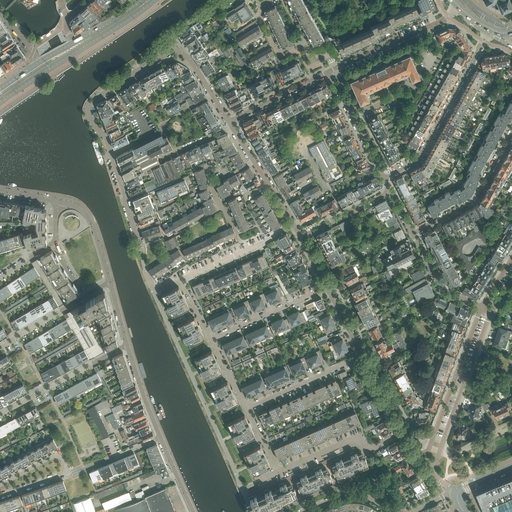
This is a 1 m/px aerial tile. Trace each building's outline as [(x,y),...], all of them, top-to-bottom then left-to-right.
[(105,11),(104,11),(107,14),(109,13),(107,10),(97,0),(93,0),(92,2),(100,10),(102,8),(105,11)] [(106,2),(104,0),(97,0),(107,10),(110,7),(108,5),(107,3),(106,2)] [(299,17),(301,22),(298,24),(300,27),(303,26),(306,31),(303,32),(305,36),(308,34),(310,39),(307,41),(309,44),(312,43),(314,45),(318,43),(320,43),(319,42),(323,40),(301,0),(285,0),(286,2),(290,0),(292,5),(289,7),(291,11),(294,9),(297,14),(293,15),(295,19),(299,17)] [(427,11),(431,9),(430,8),(435,6),(432,0),(417,0),(416,1),(418,4),(419,7),(420,9),(419,10),(422,18),(428,15),(428,14),(427,11)] [(511,0),(483,0),(487,5),(489,3),(490,5),(494,6),(497,7),(498,6),(500,11),(511,6),(511,0)] [(225,17),(224,18),(225,20),(227,19),(227,20),(229,18),(231,22),(234,21),(237,26),(254,15),(245,1),(224,15),(225,17)] [(88,5),(87,5),(88,6),(100,20),(102,22),(104,21),(97,13),(100,10),(92,2),(91,2),(88,5)] [(337,45),(339,49),(338,49),(339,51),(340,50),(343,58),(350,55),(348,52),(353,50),(355,53),(358,52),(357,48),(362,46),(364,49),(367,48),(366,44),(371,42),(372,45),(376,44),(374,40),(377,39),(376,37),(379,36),(380,39),(384,38),(382,34),(387,32),(389,35),(392,34),(391,30),(394,29),(393,27),(395,26),(397,29),(400,27),(399,24),(404,22),(405,25),(409,24),(408,20),(413,18),(414,21),(421,18),(416,8),(419,7),(418,4),(388,17),(389,20),(371,27),(373,30),(337,45)] [(278,40),(275,42),(277,45),(280,44),(281,46),(286,44),(286,45),(287,45),(287,44),(288,43),(289,46),(293,44),(276,6),(276,5),(274,6),(275,7),(265,11),(266,14),(263,15),(265,19),(268,17),(270,23),(267,24),(269,28),(272,26),(274,31),(271,33),(273,36),(276,35),(278,40)] [(88,21),(88,22),(91,26),(100,20),(88,6),(80,13),(88,21)] [(77,15),(77,16),(82,21),(81,22),(86,28),(86,29),(91,26),(88,22),(88,21),(80,13),(78,15),(77,15)] [(74,19),(73,19),(72,20),(70,22),(72,29),(73,29),(81,22),(82,21),(77,16),(74,19)] [(81,22),(73,29),(75,35),(83,30),(86,28),(81,22)] [(179,35),(183,41),(182,41),(183,41),(197,31),(203,27),(199,22),(198,23),(197,23),(195,24),(195,25),(194,25),(193,25),(193,26),(191,27),(190,27),(179,35)] [(258,26),(253,28),(259,38),(264,36),(258,26)] [(253,28),(249,31),(255,41),(259,38),(253,28)] [(446,39),(450,36),(457,31),(455,29),(454,29),(448,28),(442,31),(446,39)] [(7,29),(0,33),(0,46),(12,38),(7,29)] [(459,30),(457,31),(450,36),(453,41),(463,35),(461,33),(461,32),(460,31),(459,30)] [(185,45),(187,47),(189,51),(203,42),(207,39),(204,35),(202,36),(200,34),(199,34),(197,31),(183,41),(185,45)] [(249,31),(245,33),(251,43),(255,41),(249,31)] [(442,31),(436,34),(441,43),(443,42),(442,41),(446,39),(442,31)] [(245,33),(241,36),(247,46),(251,43),(245,33)] [(463,35),(453,41),(457,46),(466,40),(465,38),(465,37),(464,36),(463,35)] [(241,36),(237,39),(243,48),(247,46),(241,36)] [(0,48),(1,50),(0,51),(0,56),(17,45),(14,41),(12,38),(0,46),(0,48)] [(468,43),(468,42),(467,41),(466,40),(457,46),(460,51),(461,51),(468,46),(469,45),(470,45),(468,43)] [(204,47),(206,45),(203,42),(189,51),(190,51),(194,56),(204,47)] [(197,61),(199,64),(209,57),(220,48),(216,42),(214,44),(217,49),(212,52),(209,54),(208,54),(204,47),(194,56),(197,61)] [(11,57),(10,59),(14,65),(25,57),(17,45),(0,56),(2,60),(10,55),(11,57)] [(463,57),(467,60),(469,55),(468,54),(471,50),(470,49),(468,46),(461,51),(464,55),(463,57)] [(240,47),(234,50),(236,54),(235,55),(237,59),(241,65),(244,63),(245,64),(249,62),(248,61),(240,47)] [(266,50),(272,60),(277,57),(276,56),(271,47),(266,50)] [(266,50),(262,52),(268,62),(272,60),(266,50)] [(262,52),(258,54),(264,64),(268,62),(262,52)] [(500,54),(502,67),(502,68),(507,67),(506,65),(509,65),(509,63),(509,61),(509,60),(509,58),(508,57),(507,57),(507,55),(505,55),(505,54),(504,54),(503,53),(501,54),(500,54)] [(258,54),(254,56),(259,67),(264,64),(258,54)] [(386,66),(350,82),(360,105),(363,104),(363,105),(367,103),(366,102),(369,101),(366,93),(406,75),(407,77),(409,76),(412,82),(420,78),(410,55),(386,66)] [(451,55),(450,58),(463,65),(464,65),(467,60),(463,57),(458,55),(456,59),(456,58),(455,57),(451,55)] [(254,56),(249,59),(255,69),(259,67),(254,56)] [(484,57),(484,58),(482,59),(482,61),(481,61),(481,62),(481,64),(482,65),(483,69),(482,69),(481,71),(483,72),(485,70),(490,69),(488,56),(487,56),(485,56),(484,57)] [(209,57),(199,64),(202,69),(213,62),(209,57)] [(10,58),(5,62),(10,69),(14,65),(10,59),(10,58)] [(448,60),(453,63),(452,66),(460,70),(461,70),(462,68),(462,67),(463,65),(450,58),(448,60)] [(5,62),(1,65),(5,72),(10,69),(5,62)] [(173,64),(171,65),(177,75),(179,74),(180,76),(190,70),(186,67),(184,66),(178,63),(176,62),(173,64)] [(213,62),(202,69),(206,75),(211,71),(217,68),(213,62)] [(292,65),(297,75),(299,74),(300,74),(301,73),(302,72),(299,66),(301,65),(299,62),(298,63),(297,62),(292,65)] [(445,65),(450,68),(449,71),(457,75),(458,75),(459,73),(459,72),(460,70),(452,66),(447,63),(445,65)] [(167,67),(165,68),(171,78),(177,75),(171,65),(171,64),(170,64),(167,65),(167,67)] [(292,65),(286,67),(291,77),(294,76),(295,77),(296,76),(297,75),(296,75),(297,75),(292,65)] [(286,66),(284,67),(284,68),(281,70),(286,80),(287,80),(288,80),(289,80),(289,79),(289,78),(291,77),(286,67),(286,66)] [(165,83),(164,82),(170,79),(163,67),(157,71),(164,83),(166,87),(167,86),(165,83)] [(447,73),(446,76),(455,81),(455,80),(456,78),(456,77),(457,75),(449,71),(444,68),(443,71),(447,73)] [(474,71),(475,72),(473,74),(489,82),(490,80),(484,77),(486,74),(483,72),(481,71),(477,69),(476,68),(476,69),(475,69),(474,71)] [(275,69),(271,70),(277,83),(280,82),(281,83),(282,83),(284,82),(284,81),(286,80),(281,70),(277,72),(275,69)] [(190,70),(180,76),(182,81),(181,82),(183,85),(185,85),(195,79),(194,79),(190,71),(190,70)] [(269,72),(271,75),(265,78),(270,88),(272,87),(273,87),(275,87),(275,86),(276,85),(275,84),(277,83),(271,70),(269,72)] [(159,87),(158,86),(164,83),(157,71),(151,74),(158,86),(160,90),(161,90),(159,87)] [(453,83),(455,81),(446,76),(441,73),(440,76),(445,79),(443,81),(452,86),(453,85),(453,84),(453,83)] [(151,74),(145,77),(152,90),(152,89),(153,91),(154,93),(155,93),(153,90),(152,89),(158,86),(151,74)] [(471,79),(480,84),(482,82),(488,85),(489,82),(473,74),(472,76),(471,76),(470,78),(471,79)] [(221,86),(220,88),(221,90),(223,90),(224,91),(232,86),(234,90),(236,89),(230,79),(228,80),(226,76),(218,80),(220,85),(221,86)] [(147,94),(153,91),(152,89),(152,90),(145,77),(140,80),(141,82),(139,83),(144,91),(149,98),(150,98),(148,95),(147,94)] [(265,78),(260,81),(265,91),(267,90),(268,90),(269,89),(270,89),(270,88),(265,78)] [(442,84),(440,86),(449,91),(450,91),(451,89),(451,88),(452,86),(443,81),(438,78),(437,81),(442,84)] [(195,80),(195,79),(185,85),(183,85),(185,89),(187,89),(188,90),(198,85),(198,84),(197,83),(196,82),(195,80)] [(468,81),(469,82),(468,84),(483,93),(485,91),(478,87),(480,84),(471,79),(469,79),(468,81)] [(260,81),(254,84),(259,94),(260,93),(260,94),(261,94),(262,93),(263,92),(262,92),(265,91),(260,81)] [(136,83),(133,84),(134,86),(135,86),(140,93),(144,91),(139,83),(139,82),(136,83)] [(323,85),(320,86),(327,98),(333,95),(326,83),(326,84),(325,83),(323,84),(323,85)] [(129,86),(128,89),(130,94),(134,97),(140,93),(135,86),(134,86),(133,84),(129,86)] [(249,87),(248,88),(249,91),(251,90),(254,96),(255,96),(257,96),(257,95),(259,94),(254,84),(249,86),(249,87)] [(439,89),(437,92),(446,96),(447,96),(448,94),(448,93),(449,91),(440,86),(435,84),(434,86),(439,89)] [(465,89),(474,95),(476,92),(482,96),(483,93),(468,84),(466,86),(465,87),(464,88),(465,88),(465,89)] [(201,90),(198,85),(199,85),(198,85),(188,90),(186,91),(188,95),(190,94),(191,96),(202,90),(201,90)] [(320,86),(315,89),(321,101),(327,98),(320,86)] [(134,97),(130,94),(128,89),(127,88),(122,90),(131,102),(133,104),(135,102),(134,101),(133,101),(132,99),(134,97)] [(225,95),(224,96),(225,97),(226,97),(227,97),(228,100),(238,94),(239,94),(244,92),(242,90),(241,90),(237,91),(236,89),(234,90),(225,94),(225,95)] [(315,89),(310,92),(316,104),(321,101),(315,89)] [(445,98),(446,96),(437,92),(432,89),(431,91),(436,94),(434,97),(443,102),(444,101),(445,99),(445,98)] [(463,92),(463,93),(462,95),(477,103),(479,101),(473,98),(474,95),(465,89),(465,90),(464,90),(463,92)] [(122,90),(118,93),(127,105),(129,104),(131,106),(133,109),(135,107),(133,104),(131,102),(122,90)] [(191,96),(185,99),(189,106),(205,96),(202,90),(191,96)] [(305,93),(304,94),(304,95),(310,107),(316,104),(310,92),(307,93),(306,93),(305,93)] [(228,100),(227,100),(227,101),(228,103),(229,103),(231,105),(241,100),(246,97),(245,95),(244,96),(243,95),(240,97),(239,94),(238,94),(228,100)] [(428,97),(433,99),(431,102),(440,107),(441,106),(442,105),(442,104),(443,102),(434,97),(430,94),(428,97)] [(117,95),(109,100),(113,105),(114,107),(117,104),(117,103),(120,101),(118,97),(117,95)] [(304,95),(299,97),(305,109),(310,106),(310,107),(304,95)] [(459,99),(459,100),(469,105),(470,103),(476,106),(477,103),(462,95),(461,97),(460,97),(459,99)] [(179,104),(175,97),(173,98),(175,101),(173,102),(178,110),(181,108),(179,104)] [(298,97),(295,98),(296,99),(294,100),(300,111),(305,109),(299,97),(298,97)] [(167,99),(162,102),(164,105),(167,103),(168,105),(166,106),(171,114),(174,112),(168,101),(167,99)] [(171,99),(168,101),(174,112),(178,110),(173,102),(171,99)] [(185,99),(185,100),(180,103),(183,109),(189,106),(185,99)] [(427,99),(425,102),(430,105),(429,107),(437,112),(438,111),(439,110),(439,109),(440,107),(431,102),(427,99)] [(115,111),(112,107),(106,100),(98,104),(97,106),(102,118),(112,113),(112,112),(115,111)] [(230,106),(230,107),(231,108),(232,109),(232,108),(234,111),(250,102),(249,100),(246,101),(242,102),(241,100),(231,105),(231,106),(230,106)] [(289,102),(288,102),(294,114),(300,111),(294,100),(291,101),(291,100),(288,101),(289,102)] [(457,102),(457,103),(456,105),(472,114),(473,112),(467,108),(469,105),(459,100),(458,100),(457,102)] [(112,112),(112,113),(102,118),(102,119),(101,119),(102,122),(103,121),(105,125),(113,120),(112,118),(113,114),(120,111),(121,112),(127,110),(120,101),(117,103),(117,104),(120,108),(117,110),(115,111),(112,112)] [(196,107),(192,110),(194,114),(201,110),(210,105),(207,101),(199,106),(196,107)] [(288,102),(283,105),(289,116),(294,114),(288,102)] [(337,104),(326,110),(331,119),(342,114),(341,113),(342,112),(337,104)] [(210,105),(201,110),(202,112),(203,114),(212,109),(210,105)] [(280,106),(280,107),(278,108),(284,119),(289,116),(283,105),(282,105),(280,105),(280,106)] [(436,115),(436,114),(437,112),(429,107),(424,105),(422,107),(427,110),(426,112),(434,117),(435,117),(436,115)] [(454,108),(453,109),(453,110),(463,116),(464,113),(470,117),(473,118),(474,115),(472,114),(456,105),(455,107),(454,108)] [(273,110),(279,122),(284,119),(278,108),(276,109),(276,108),(275,108),(273,109),(273,110)] [(203,117),(198,120),(199,123),(215,114),(212,109),(203,114),(205,117),(203,118),(203,117)] [(273,110),(267,113),(273,124),(279,122),(273,110)] [(419,112),(424,115),(423,118),(431,123),(431,122),(432,122),(433,120),(433,119),(434,117),(426,112),(421,110),(419,112)] [(451,113),(450,116),(466,124),(467,122),(461,119),(463,116),(453,110),(453,111),(452,111),(451,112),(451,113)] [(273,124),(267,113),(265,114),(265,113),(264,112),(261,114),(262,115),(264,119),(265,121),(268,127),(273,124)] [(499,115),(496,119),(506,124),(508,120),(509,121),(511,118),(504,114),(502,113),(501,116),(499,115)] [(215,114),(199,123),(201,126),(206,123),(205,121),(207,120),(209,123),(218,119),(215,114)] [(342,114),(331,119),(334,124),(344,119),(343,117),(343,116),(343,115),(342,114)] [(369,120),(370,121),(368,122),(370,126),(382,120),(379,114),(374,116),(372,118),(369,119),(369,120)] [(242,124),(242,125),(243,126),(244,126),(245,128),(264,119),(262,115),(253,120),(252,118),(243,123),(242,124)] [(430,126),(430,125),(431,123),(423,118),(418,115),(417,118),(421,120),(420,123),(428,128),(429,127),(430,126)] [(447,121),(457,126),(458,124),(464,127),(466,124),(450,116),(449,118),(448,118),(447,120),(447,121)] [(113,120),(105,125),(106,130),(118,124),(117,122),(121,120),(120,119),(120,118),(120,117),(113,120)] [(208,128),(203,130),(204,131),(211,127),(220,123),(218,119),(209,123),(206,125),(208,128)] [(264,119),(245,128),(247,131),(246,131),(246,132),(246,133),(247,134),(248,133),(248,134),(259,128),(257,126),(261,124),(265,121),(264,119)] [(344,119),(334,124),(337,130),(347,124),(347,123),(347,122),(346,121),(346,122),(344,119)] [(496,119),(494,123),(495,124),(493,127),(502,132),(503,129),(506,124),(496,119)] [(374,131),(373,132),(385,126),(382,120),(370,126),(372,130),(373,130),(374,131)] [(413,120),(411,122),(413,124),(412,126),(426,133),(426,132),(427,131),(427,130),(428,128),(420,123),(415,120),(415,121),(413,120)] [(446,121),(445,123),(446,124),(444,126),(460,135),(461,133),(455,129),(457,126),(447,121),(446,121)] [(220,123),(204,131),(206,135),(212,133),(214,132),(222,127),(220,123)] [(109,133),(122,126),(121,124),(119,126),(118,124),(106,130),(107,130),(108,133),(109,133)] [(347,124),(337,130),(340,135),(350,130),(349,127),(349,126),(348,125),(347,125),(347,124)] [(412,125),(411,128),(413,130),(412,132),(414,133),(423,138),(424,138),(424,136),(424,135),(426,133),(412,126),(412,125)] [(122,126),(109,133),(110,137),(123,130),(122,128),(123,127),(122,126)] [(389,132),(385,126),(373,132),(376,136),(377,137),(386,133),(389,132)] [(441,130),(442,131),(451,137),(452,134),(458,138),(460,135),(444,126),(443,128),(442,129),(441,130)] [(490,130),(488,134),(497,139),(500,135),(502,132),(493,127),(492,130),(490,130)] [(249,136),(248,137),(249,139),(250,139),(251,139),(260,135),(261,134),(259,128),(248,134),(249,136)] [(123,130),(110,137),(112,142),(124,136),(125,135),(123,130)] [(353,135),(352,134),(353,134),(352,132),(351,132),(350,130),(340,135),(343,140),(353,135)] [(409,131),(408,133),(413,136),(411,139),(420,144),(420,143),(421,143),(422,141),(421,140),(423,138),(414,133),(409,131)] [(440,134),(439,137),(454,145),(456,146),(457,144),(455,143),(452,141),(454,138),(451,137),(442,131),(441,132),(440,132),(439,133),(440,134)] [(378,140),(380,144),(389,139),(386,133),(377,137),(378,140)] [(134,148),(138,155),(147,150),(165,141),(163,138),(161,134),(160,135),(142,144),(134,148)] [(228,135),(226,134),(216,138),(217,138),(215,139),(212,140),(213,144),(216,143),(217,144),(230,138),(228,135)] [(485,138),(487,139),(485,142),(493,147),(495,144),(495,143),(497,139),(488,134),(485,138)] [(94,135),(90,136),(100,167),(105,165),(103,159),(102,155),(97,137),(94,135)] [(112,142),(111,142),(111,143),(114,149),(127,142),(129,142),(126,135),(125,135),(124,136),(112,142)] [(251,140),(254,144),(262,139),(260,135),(251,139),(251,140)] [(353,135),(343,140),(345,146),(356,140),(354,138),(355,137),(354,136),(353,135),(353,136),(353,135)] [(165,141),(147,150),(152,158),(152,159),(157,157),(161,155),(172,149),(166,137),(163,138),(165,141)] [(262,139),(254,144),(257,149),(265,143),(267,142),(265,137),(262,139)] [(436,139),(435,141),(436,141),(436,142),(445,147),(447,145),(453,148),(454,145),(439,137),(437,139),(436,139)] [(214,145),(214,147),(221,144),(222,147),(223,147),(232,142),(230,138),(217,144),(216,143),(213,144),(214,145)] [(381,145),(381,146),(383,150),(393,145),(392,144),(389,139),(380,144),(380,145),(381,144),(381,145)] [(411,139),(409,142),(418,147),(420,144),(411,139)] [(318,165),(322,171),(321,172),(326,183),(329,181),(329,182),(330,181),(331,181),(331,180),(333,179),(328,169),(330,169),(335,166),(334,163),(335,162),(324,140),(322,141),(322,140),(317,143),(317,144),(309,148),(314,158),(315,157),(316,159),(316,160),(316,161),(316,162),(316,163),(317,164),(318,164),(318,165)] [(356,140),(345,146),(348,151),(358,146),(358,145),(358,144),(358,143),(357,143),(356,140)] [(208,142),(204,144),(210,157),(211,159),(213,158),(210,152),(212,151),(210,147),(208,142)] [(224,149),(213,154),(214,156),(222,152),(235,147),(232,142),(223,147),(224,149)] [(409,142),(407,146),(411,153),(416,151),(418,147),(409,142)] [(434,145),(433,147),(448,156),(451,157),(453,155),(444,150),(445,147),(436,142),(435,142),(434,144),(434,145)] [(482,145),(479,149),(489,154),(491,150),(493,147),(485,142),(483,145),(482,145)] [(265,143),(257,149),(259,153),(260,153),(268,148),(265,143)] [(384,150),(384,151),(384,152),(386,156),(396,151),(398,150),(395,143),(392,144),(393,145),(383,150),(384,150)] [(204,144),(200,146),(204,155),(206,154),(208,158),(210,157),(204,144)] [(270,151),(269,150),(273,148),(272,146),(268,148),(260,153),(258,154),(260,158),(267,153),(270,151)] [(358,146),(348,151),(351,156),(361,151),(360,148),(360,147),(359,146),(358,146)] [(197,147),(193,149),(198,161),(202,159),(197,147)] [(222,152),(214,156),(216,160),(218,160),(217,157),(220,156),(219,156),(227,153),(228,155),(237,151),(235,147),(222,152)] [(431,149),(430,151),(430,152),(440,158),(441,155),(447,159),(448,156),(433,147),(431,149)] [(127,151),(116,157),(119,164),(131,158),(136,156),(138,155),(134,148),(127,151)] [(193,149),(189,151),(194,162),(198,161),(193,149)] [(486,158),(489,154),(479,149),(477,153),(478,154),(477,157),(485,162),(487,158),(486,158)] [(123,173),(122,173),(123,174),(125,180),(136,174),(134,169),(139,167),(138,165),(152,158),(147,150),(138,155),(136,156),(131,158),(119,164),(121,171),(122,171),(123,173)] [(189,151),(185,152),(190,164),(194,162),(189,151)] [(267,153),(260,158),(262,161),(272,155),(275,153),(276,153),(275,151),(271,153),(270,151),(267,153)] [(364,155),(363,153),(362,153),(361,151),(351,156),(354,161),(364,156),(364,155)] [(396,151),(386,156),(387,156),(388,157),(387,157),(390,164),(400,159),(396,151)] [(185,152),(179,155),(181,158),(180,158),(184,167),(185,167),(191,165),(190,164),(185,152)] [(230,157),(232,161),(241,156),(238,152),(230,157)] [(428,155),(427,157),(445,167),(446,165),(438,160),(440,158),(430,152),(429,153),(428,154),(428,155)] [(272,155),(262,161),(265,164),(272,160),(274,158),(273,157),(277,155),(275,153),(272,155)] [(180,158),(178,155),(172,158),(178,172),(184,169),(184,167),(180,158)] [(232,161),(235,165),(243,160),(241,156),(232,161)] [(364,156),(354,161),(356,167),(367,161),(365,159),(366,158),(365,157),(364,157),(364,156)] [(152,158),(138,165),(139,167),(140,169),(141,169),(142,172),(150,168),(153,167),(160,164),(157,157),(152,159),(152,158)] [(425,160),(424,162),(424,163),(434,168),(435,166),(443,170),(445,167),(427,157),(426,160),(425,160)] [(473,160),(471,164),(480,169),(483,165),(485,162),(477,157),(475,160),(473,160)] [(166,161),(172,175),(175,181),(180,179),(180,178),(181,178),(178,172),(172,158),(166,161)] [(272,160),(265,164),(267,168),(276,162),(274,158),(272,160)] [(503,161),(502,163),(511,168),(511,165),(511,158),(509,160),(505,158),(504,161),(503,161)] [(243,160),(235,165),(237,169),(245,164),(243,160)] [(175,181),(172,175),(166,161),(160,164),(166,178),(168,184),(170,183),(175,181)] [(269,171),(279,165),(277,161),(276,162),(267,168),(269,171)] [(279,165),(269,171),(271,175),(272,174),(278,171),(281,169),(280,167),(284,165),(286,163),(285,161),(283,163),(279,165)] [(367,161),(356,167),(359,172),(361,171),(365,169),(370,166),(369,164),(368,164),(367,161)] [(422,165),(422,166),(420,167),(424,174),(425,174),(427,175),(428,176),(433,168),(433,169),(434,168),(424,163),(423,163),(422,165)] [(501,165),(499,169),(503,171),(502,173),(506,176),(508,177),(511,170),(511,168),(502,163),(501,165)] [(166,178),(160,164),(153,167),(150,168),(152,172),(153,176),(155,178),(157,182),(166,178)] [(471,169),(469,173),(470,173),(477,177),(479,174),(478,173),(480,169),(471,164),(469,168),(471,169)] [(417,168),(415,169),(419,178),(423,185),(425,191),(429,189),(426,184),(423,178),(427,175),(425,174),(424,174),(420,167),(420,166),(420,167),(419,166),(417,167),(417,168)] [(241,172),(244,176),(252,171),(249,167),(241,172)] [(308,167),(304,169),(307,176),(312,174),(308,167)] [(300,169),(297,170),(299,172),(303,179),(307,176),(304,169),(301,171),(300,169)] [(412,170),(409,171),(414,182),(417,180),(421,186),(423,185),(419,178),(415,169),(413,170),(412,170)] [(506,176),(502,173),(503,171),(499,169),(496,174),(495,176),(503,181),(506,176)] [(254,175),(252,171),(244,176),(246,180),(254,175)] [(299,172),(294,175),(298,182),(303,179),(299,172)] [(125,180),(129,190),(140,185),(144,183),(142,180),(140,173),(125,180)] [(281,173),(274,177),(277,182),(284,178),(281,173)] [(470,173),(466,181),(476,186),(478,182),(477,181),(479,178),(477,177),(470,173)] [(235,174),(231,177),(236,185),(240,183),(239,182),(235,174)] [(393,180),(395,183),(395,184),(396,185),(396,186),(405,181),(402,175),(393,180)] [(241,185),(239,189),(241,194),(248,192),(248,191),(247,190),(250,188),(256,185),(260,183),(257,178),(256,176),(250,179),(247,181),(245,182),(243,184),(241,185)] [(495,176),(494,178),(491,184),(495,186),(496,184),(500,186),(503,181),(495,176)] [(231,177),(227,179),(232,187),(236,185),(231,177)] [(371,179),(375,188),(377,187),(378,188),(380,187),(380,186),(376,177),(371,179)] [(129,190),(128,190),(129,194),(130,194),(157,182),(155,178),(151,180),(144,183),(145,185),(141,187),(140,185),(129,190)] [(164,186),(168,184),(166,178),(157,182),(130,194),(132,199),(148,193),(148,192),(152,191),(153,191),(153,190),(158,188),(163,186),(164,186)] [(284,178),(277,182),(279,187),(286,183),(284,178)] [(184,179),(179,181),(184,193),(189,191),(190,191),(184,179)] [(227,179),(223,181),(224,182),(216,186),(222,197),(223,197),(224,199),(231,195),(228,189),(232,187),(227,179)] [(371,179),(366,182),(371,191),(373,190),(373,189),(375,188),(371,179)] [(360,182),(361,184),(366,193),(368,192),(368,193),(371,191),(366,182),(365,180),(360,182)] [(179,181),(173,184),(178,196),(184,193),(179,181)] [(396,186),(396,187),(397,188),(398,188),(399,191),(408,186),(405,181),(396,186)] [(471,194),(473,190),(476,186),(466,181),(464,185),(465,186),(463,189),(471,194),(472,194),(471,194)] [(289,187),(293,184),(292,182),(288,185),(287,183),(286,183),(279,187),(282,191),(289,187)] [(364,195),(363,194),(366,193),(361,184),(360,182),(359,182),(358,183),(359,186),(356,187),(361,197),(364,195)] [(173,184),(168,186),(173,198),(178,196),(173,184)] [(489,187),(487,189),(496,194),(500,186),(496,184),(495,186),(491,184),(489,187)] [(289,187),(282,191),(284,194),(296,187),(295,185),(292,187),(290,189),(289,187)] [(317,185),(313,188),(317,195),(321,192),(317,185)] [(168,186),(162,189),(167,201),(173,198),(168,186)] [(400,194),(401,196),(402,196),(402,197),(411,192),(408,186),(399,191),(400,194)] [(296,187),(284,194),(286,198),(293,194),(292,192),(295,190),(298,189),(297,187),(296,187)] [(356,187),(351,190),(356,198),(358,197),(359,198),(361,197),(356,187)] [(199,193),(201,197),(209,192),(207,188),(199,193)] [(313,188),(308,191),(312,198),(317,195),(313,188)] [(162,189),(156,191),(161,203),(167,201),(162,189)] [(468,196),(471,194),(463,189),(462,190),(460,191),(460,189),(458,190),(463,199),(468,197),(468,196)] [(486,192),(483,197),(487,200),(489,197),(493,199),(496,194),(487,189),(486,191),(486,192)] [(134,202),(135,206),(134,206),(136,211),(136,212),(137,212),(139,218),(140,218),(155,212),(155,213),(156,212),(157,212),(156,210),(150,197),(157,195),(155,190),(154,190),(155,190),(152,191),(148,192),(148,193),(132,199),(134,202)] [(354,200),(356,198),(351,190),(346,192),(351,202),(354,200)] [(458,190),(450,194),(454,202),(454,203),(458,201),(458,202),(463,199),(458,190)] [(308,191),(303,194),(307,201),(312,198),(308,191)] [(209,192),(201,197),(203,201),(211,196),(209,192)] [(346,192),(342,195),(346,203),(348,202),(349,203),(351,202),(346,192)] [(402,197),(402,198),(403,199),(404,200),(405,202),(414,198),(411,192),(402,197)] [(445,196),(442,198),(446,206),(450,204),(454,202),(450,194),(449,192),(444,195),(445,196)] [(262,194),(254,199),(256,202),(264,198),(262,194)] [(344,205),(346,203),(342,195),(337,197),(341,206),(342,206),(344,205)] [(213,201),(214,200),(211,196),(203,201),(205,205),(201,207),(205,214),(206,215),(217,209),(213,201)] [(239,204),(240,203),(239,200),(237,201),(236,197),(226,201),(231,211),(240,207),(239,204)] [(481,200),(480,202),(488,207),(493,199),(489,197),(487,200),(483,197),(481,200)] [(256,202),(259,206),(267,202),(264,198),(256,202)] [(297,200),(290,204),(292,208),(303,202),(300,198),(297,200)] [(405,202),(405,203),(406,205),(407,206),(408,208),(417,203),(414,198),(405,202)] [(438,198),(434,200),(435,203),(439,210),(443,208),(446,206),(442,198),(439,199),(438,198)] [(330,211),(330,212),(338,208),(334,199),(326,203),(330,211)] [(0,213),(3,214),(3,213),(8,214),(8,213),(10,202),(0,200),(0,213)] [(324,204),(321,206),(325,214),(326,214),(328,213),(328,212),(330,211),(326,203),(324,200),(322,201),(324,204)] [(379,203),(369,209),(370,210),(373,209),(375,214),(388,207),(389,207),(386,200),(380,203),(380,202),(379,203)] [(303,202),(292,208),(295,212),(302,207),(300,205),(305,202),(304,201),(303,202)] [(10,202),(8,213),(13,214),(12,220),(14,220),(16,214),(18,204),(10,202)] [(267,202),(259,206),(261,210),(269,205),(267,202)] [(480,202),(479,205),(484,214),(485,216),(489,218),(493,210),(488,207),(480,202)] [(408,208),(409,210),(409,211),(410,214),(420,209),(417,203),(408,208)] [(440,211),(439,210),(435,203),(428,207),(430,211),(433,216),(433,217),(437,214),(436,213),(440,211)] [(18,204),(16,214),(19,215),(17,222),(21,222),(25,206),(18,204)] [(23,218),(22,224),(33,221),(35,221),(36,221),(36,226),(38,233),(32,235),(31,233),(23,235),(26,244),(27,248),(30,247),(36,247),(35,245),(37,245),(41,244),(42,243),(47,243),(45,237),(47,233),(45,230),(47,226),(45,222),(47,219),(45,215),(47,209),(43,209),(41,209),(41,207),(37,208),(34,207),(34,205),(29,206),(25,206),(22,218),(23,218)] [(261,210),(263,214),(271,209),(269,205),(261,210)] [(484,221),(481,215),(484,214),(479,205),(474,207),(482,222),(484,221)] [(304,211),(303,209),(305,208),(304,206),(302,207),(295,212),(297,215),(304,211)] [(321,206),(315,209),(319,217),(322,216),(324,215),(324,214),(325,214),(321,206)] [(201,207),(197,209),(201,216),(205,214),(201,207)] [(242,211),(240,207),(231,211),(235,221),(244,217),(243,214),(244,213),(243,210),(242,211)] [(313,221),(318,218),(315,213),(312,207),(304,211),(297,215),(301,223),(305,220),(306,221),(308,220),(308,219),(311,217),(313,221)] [(391,214),(388,207),(375,214),(378,219),(384,216),(389,226),(398,222),(393,213),(391,214)] [(474,207),(470,210),(474,219),(477,217),(480,223),(482,222),(474,207)] [(197,209),(192,212),(196,219),(201,216),(197,209)] [(263,214),(262,215),(265,219),(274,213),(271,209),(263,214)] [(420,209),(410,214),(412,217),(413,217),(414,219),(423,215),(420,209)] [(470,210),(465,212),(473,227),(474,230),(475,232),(477,231),(478,230),(476,225),(475,226),(472,220),(474,219),(470,210)] [(139,218),(140,219),(140,221),(147,218),(156,215),(155,213),(155,212),(140,218),(139,218)] [(192,212),(187,215),(191,222),(196,219),(192,212)] [(465,212),(460,215),(465,224),(466,226),(469,224),(471,228),(473,227),(465,212)] [(274,213),(265,219),(267,222),(276,217),(274,213)] [(187,215),(182,217),(186,224),(191,222),(187,215)] [(415,221),(415,223),(416,225),(417,225),(426,221),(423,215),(414,219),(415,221)] [(460,215),(456,217),(464,232),(465,234),(467,233),(466,231),(463,225),(465,224),(460,215)] [(182,217),(178,220),(182,227),(186,224),(182,217)] [(244,217),(235,221),(237,224),(237,225),(237,226),(238,227),(238,228),(240,231),(245,229),(248,228),(249,227),(248,225),(252,224),(251,220),(248,222),(247,220),(246,221),(244,217)] [(267,222),(269,226),(279,221),(276,217),(267,222)] [(456,217),(451,220),(456,229),(459,228),(462,234),(464,232),(456,217)] [(148,221),(147,218),(140,221),(138,222),(140,226),(151,222),(153,221),(153,219),(148,221)] [(171,219),(167,222),(168,225),(172,232),(177,230),(173,223),(173,222),(171,219)] [(178,220),(173,223),(177,230),(182,227),(178,220)] [(330,229),(316,236),(318,239),(317,239),(319,242),(320,242),(330,237),(334,235),(332,231),(342,226),(344,230),(351,227),(347,220),(334,227),(330,229)] [(454,230),(456,229),(451,220),(447,223),(455,238),(457,236),(454,230)] [(281,225),(279,221),(269,226),(272,230),(281,225)] [(447,223),(442,225),(444,228),(445,231),(447,234),(449,233),(453,239),(455,238),(447,223)] [(168,225),(163,228),(167,235),(172,232),(168,225)] [(401,229),(393,233),(397,240),(405,236),(401,229)] [(424,235),(425,237),(424,238),(426,241),(437,235),(434,229),(424,235)] [(22,233),(17,234),(21,246),(26,244),(23,235),(22,233)] [(286,233),(277,238),(278,239),(275,240),(280,248),(292,242),(291,241),(292,240),(291,239),(290,239),(289,238),(286,233)] [(17,234),(12,236),(15,247),(21,246),(17,234)] [(511,238),(505,234),(502,239),(510,244),(511,242),(511,238)] [(437,235),(426,241),(428,245),(429,245),(430,246),(440,241),(437,235)] [(12,236),(7,237),(10,249),(15,247),(12,236)] [(164,241),(166,245),(178,240),(176,236),(164,241)] [(7,237),(2,239),(5,250),(10,249),(7,237)] [(330,237),(320,242),(325,253),(338,246),(336,242),(333,243),(330,237)] [(502,239),(499,244),(508,249),(510,246),(509,246),(510,244),(502,239)] [(178,240),(166,245),(168,250),(179,245),(178,240)] [(440,241),(430,246),(431,248),(431,249),(430,250),(432,253),(443,247),(440,241)] [(294,245),(294,244),(293,243),(292,243),(292,242),(280,248),(284,254),(295,248),(294,245)] [(408,245),(406,242),(400,245),(393,248),(390,250),(391,253),(390,254),(390,253),(389,253),(388,254),(388,255),(388,256),(389,257),(384,259),(388,268),(394,264),(395,265),(396,266),(414,256),(413,256),(414,255),(410,248),(411,248),(409,244),(408,245)] [(498,243),(496,246),(497,246),(496,249),(505,254),(506,254),(506,252),(508,249),(499,244),(498,243)] [(338,246),(325,253),(328,259),(342,252),(339,246),(338,246)] [(443,247),(432,253),(434,256),(435,256),(436,258),(446,252),(443,247)] [(296,250),(296,249),(284,256),(287,262),(299,255),(299,254),(299,253),(299,252),(298,252),(297,252),(297,251),(296,250)] [(494,252),(502,258),(503,257),(505,254),(496,249),(494,252)] [(52,250),(40,257),(50,271),(60,265),(57,261),(59,260),(56,254),(54,255),(52,250)] [(178,250),(174,252),(179,260),(183,257),(178,250)] [(170,255),(171,256),(176,262),(179,260),(174,252),(170,255)] [(328,259),(330,262),(329,263),(330,265),(331,265),(332,266),(338,263),(339,265),(344,263),(342,261),(346,259),(342,252),(328,259)] [(437,260),(436,261),(438,264),(449,258),(446,252),(436,258),(437,259),(437,260)] [(494,252),(492,255),(500,261),(501,260),(502,258),(494,252)] [(257,257),(262,268),(268,266),(263,254),(257,257)] [(288,264),(286,266),(288,270),(303,262),(303,261),(303,260),(302,258),(301,258),(300,257),(299,255),(287,262),(288,264)] [(489,260),(497,266),(499,264),(499,263),(500,262),(500,261),(492,255),(490,258),(489,257),(487,259),(489,260)] [(171,256),(167,258),(172,266),(176,263),(176,262),(171,256)] [(40,257),(31,262),(34,267),(40,275),(46,285),(53,296),(59,306),(69,300),(60,286),(50,271),(40,257)] [(257,257),(252,259),(257,270),(262,268),(257,257)] [(167,258),(163,261),(169,268),(172,266),(167,258)] [(449,258),(438,264),(440,267),(441,267),(442,269),(452,264),(449,258)] [(252,259),(247,262),(252,273),(257,270),(252,259)] [(489,260),(485,265),(493,270),(495,269),(497,266),(489,260)] [(163,261),(160,263),(165,271),(169,268),(163,261)] [(247,262),(242,264),(247,275),(252,273),(247,262)] [(160,263),(156,265),(161,273),(165,271),(160,263)] [(304,263),(292,270),(295,275),(307,269),(307,268),(306,269),(305,267),(306,267),(304,263)] [(242,264),(236,266),(241,278),(247,275),(242,264)] [(343,270),(340,271),(344,278),(356,272),(358,271),(354,264),(352,265),(351,264),(348,265),(342,268),(343,270)] [(442,271),(442,272),(444,275),(455,269),(452,264),(442,269),(443,271),(442,271)] [(69,280),(66,275),(67,274),(64,269),(63,270),(60,265),(50,271),(60,286),(69,280)] [(156,265),(152,268),(157,276),(161,273),(156,265)] [(485,265),(482,270),(491,276),(493,273),(492,272),(493,270),(485,265)] [(34,267),(30,270),(35,278),(40,275),(34,267)] [(230,269),(235,281),(240,278),(235,267),(230,269)] [(152,268),(148,270),(154,278),(157,276),(152,268)] [(412,275),(411,275),(413,279),(414,280),(424,275),(421,269),(421,268),(411,273),(412,275)] [(230,269),(224,272),(229,283),(235,281),(230,269)] [(308,272),(309,272),(307,269),(295,275),(298,280),(310,274),(310,273),(309,274),(308,272)] [(455,269),(444,275),(445,278),(446,279),(447,278),(448,280),(458,275),(455,269)] [(30,270),(25,273),(31,281),(35,278),(30,270)] [(482,270),(479,275),(487,280),(488,278),(489,279),(491,276),(482,270)] [(224,272),(219,274),(224,285),(229,283),(224,272)] [(345,278),(344,279),(346,282),(348,285),(353,283),(353,284),(355,283),(354,282),(355,281),(356,282),(359,281),(357,277),(358,276),(356,272),(344,278),(345,278)] [(25,273),(21,276),(26,284),(31,281),(25,273)] [(219,274),(214,276),(219,288),(224,285),(219,274)] [(310,274),(298,280),(301,286),(312,279),(311,278),(311,279),(310,278),(312,277),(310,274)] [(448,283),(448,284),(449,286),(450,286),(454,284),(455,286),(456,286),(458,285),(457,283),(461,281),(458,275),(448,280),(449,282),(448,283)] [(487,282),(486,282),(487,280),(479,275),(476,280),(485,285),(487,282)] [(21,276),(16,279),(22,287),(26,284),(21,276)] [(214,276),(209,279),(214,290),(219,288),(214,276)] [(426,278),(425,278),(416,283),(405,289),(407,293),(416,288),(422,300),(434,294),(428,282),(427,283),(425,279),(426,278)] [(16,279),(12,282),(17,290),(22,287),(16,279)] [(209,279),(204,281),(209,292),(214,290),(209,279)] [(72,284),(69,280),(60,286),(69,300),(79,294),(76,289),(77,288),(73,283),(72,284)] [(476,280),(473,285),(481,290),(482,288),(483,288),(485,285),(476,280)] [(204,281),(198,283),(203,295),(209,292),(204,281)] [(12,282),(7,285),(13,293),(17,290),(12,282)] [(350,289),(351,290),(350,290),(350,291),(351,292),(352,293),(352,292),(353,295),(366,288),(364,282),(361,283),(350,289)] [(198,283),(193,286),(198,297),(203,295),(198,283)] [(277,284),(270,287),(271,289),(270,290),(275,301),(281,298),(280,296),(282,295),(282,296),(283,295),(279,286),(278,286),(277,284)] [(7,285),(2,288),(8,296),(13,293),(7,285)] [(473,285),(470,289),(479,295),(481,292),(480,292),(481,290),(473,285)] [(183,295),(184,295),(184,294),(184,293),(183,294),(179,286),(161,295),(166,306),(167,308),(168,308),(182,336),(183,339),(187,347),(205,337),(201,330),(202,329),(201,330),(199,326),(200,325),(199,324),(198,324),(194,317),(192,318),(191,315),(186,318),(184,316),(183,313),(188,310),(187,308),(189,307),(185,299),(186,299),(185,299),(183,295)] [(479,297),(479,295),(470,289),(466,287),(462,292),(476,299),(478,298),(479,297)] [(2,288),(0,289),(0,293),(4,299),(8,296),(2,288)] [(353,295),(355,297),(354,297),(354,298),(355,300),(356,300),(356,301),(366,295),(369,294),(366,288),(353,295)] [(270,290),(263,293),(267,302),(269,301),(270,303),(275,301),(270,290)] [(81,305),(73,309),(80,321),(88,316),(98,310),(98,311),(109,308),(108,302),(108,303),(105,293),(104,293),(103,292),(86,302),(86,303),(82,306),(81,305)] [(263,293),(255,297),(259,308),(265,305),(264,304),(267,302),(263,293)] [(59,306),(53,296),(48,299),(54,309),(59,306)] [(255,297),(247,300),(251,310),(254,308),(254,310),(259,308),(255,297)] [(367,297),(355,304),(356,306),(355,307),(356,309),(357,309),(357,310),(370,303),(367,297)] [(435,297),(432,304),(435,305),(436,304),(444,308),(446,309),(449,302),(447,301),(439,297),(438,298),(435,297)] [(306,305),(305,305),(307,309),(314,306),(315,306),(318,310),(320,309),(320,310),(325,307),(321,298),(315,301),(306,305)] [(48,299),(44,302),(50,312),(54,309),(48,299)] [(42,300),(38,303),(39,305),(45,315),(50,312),(44,302),(42,300)] [(247,300),(239,304),(244,315),(249,312),(248,311),(251,310),(247,300)] [(446,309),(452,312),(449,320),(453,322),(463,327),(467,319),(468,319),(467,320),(470,315),(469,315),(469,316),(468,316),(471,311),(467,310),(468,309),(466,308),(465,308),(466,308),(465,309),(457,305),(456,305),(456,304),(450,302),(450,301),(449,302),(446,309)] [(358,312),(358,313),(359,315),(360,315),(373,309),(370,303),(357,310),(359,312),(358,312)] [(235,317),(235,316),(238,315),(238,317),(244,315),(239,304),(231,307),(230,307),(235,317)] [(39,305),(34,308),(40,318),(45,315),(39,305)] [(34,308),(30,310),(36,321),(40,318),(34,308)] [(98,311),(97,311),(102,329),(107,328),(114,326),(113,320),(114,319),(113,316),(111,317),(111,315),(109,308),(98,311)] [(228,309),(222,311),(227,322),(232,320),(228,309)] [(360,315),(361,316),(360,316),(360,317),(361,319),(362,319),(363,321),(376,315),(373,309),(360,315)] [(30,310),(25,313),(31,323),(36,321),(30,310)] [(222,311),(217,313),(222,324),(227,322),(222,311)] [(293,313),(298,324),(306,321),(302,311),(301,311),(299,313),(298,311),(293,313)] [(310,315),(307,316),(309,322),(315,318),(317,317),(324,314),(322,311),(314,315),(312,313),(310,315)] [(327,313),(327,312),(324,314),(317,317),(318,317),(321,325),(332,319),(330,314),(328,315),(327,313)] [(25,313),(20,316),(26,326),(31,323),(25,313)] [(217,313),(212,316),(217,326),(222,324),(217,313)] [(289,317),(286,318),(290,328),(298,324),(293,313),(288,315),(289,317)] [(363,321),(365,324),(364,324),(365,326),(366,327),(366,326),(366,327),(367,326),(369,330),(377,326),(381,324),(376,315),(363,321)] [(20,316),(16,319),(22,329),(26,326),(20,316)] [(217,326),(212,316),(207,318),(208,321),(209,321),(212,329),(217,326)] [(290,328),(286,318),(283,320),(282,318),(277,320),(282,331),(290,328)] [(16,319),(11,322),(17,332),(22,329),(16,319)] [(67,319),(62,322),(67,331),(72,328),(67,319)] [(325,332),(325,333),(335,328),(334,328),(333,325),(335,325),(332,319),(321,325),(325,332)] [(274,335),(282,331),(277,320),(272,323),(273,324),(270,325),(274,335),(275,335),(274,335)] [(62,322),(57,325),(62,333),(67,331),(62,322)] [(464,328),(465,327),(464,327),(463,327),(453,322),(451,329),(453,330),(453,329),(463,333),(463,331),(464,331),(465,330),(465,329),(465,328),(464,328)] [(57,325),(52,327),(58,336),(62,333),(57,325)] [(261,328),(266,338),(271,336),(266,325),(261,328)] [(107,328),(102,329),(104,338),(103,339),(106,344),(107,350),(109,349),(118,343),(119,343),(117,337),(118,336),(118,333),(116,334),(115,332),(116,332),(114,326),(107,328)] [(368,331),(368,332),(369,334),(370,335),(373,340),(375,338),(377,342),(389,336),(388,335),(383,337),(377,326),(369,330),(368,331)] [(8,337),(5,332),(2,327),(0,328),(0,334),(3,340),(8,337)] [(52,327),(48,330),(53,339),(58,336),(52,327)] [(497,334),(497,336),(505,339),(508,340),(511,332),(508,330),(500,327),(499,331),(498,331),(498,333),(497,334)] [(261,328),(256,330),(261,341),(266,338),(261,328)] [(453,330),(451,335),(460,339),(461,336),(462,336),(463,334),(462,333),(463,333),(453,329),(453,330)] [(48,330),(43,333),(48,342),(53,339),(48,330)] [(256,330),(251,332),(256,343),(261,341),(256,330)] [(389,336),(377,342),(375,343),(376,345),(379,351),(382,356),(383,355),(384,356),(387,354),(387,353),(388,352),(394,349),(394,348),(395,347),(397,353),(409,347),(408,347),(406,343),(407,343),(406,343),(399,331),(389,336)] [(251,332),(246,334),(251,345),(256,343),(251,332)] [(43,333),(39,336),(44,345),(48,342),(43,333)] [(451,335),(449,341),(458,344),(459,342),(460,342),(461,340),(460,339),(451,335)] [(39,336),(34,339),(39,347),(44,345),(39,336)] [(243,336),(237,338),(242,349),(248,347),(243,336)] [(495,341),(494,344),(505,348),(508,340),(505,339),(497,336),(496,338),(495,341)] [(339,338),(339,337),(330,342),(334,350),(345,344),(342,339),(340,340),(339,338)] [(237,338),(233,340),(237,351),(242,349),(237,338)] [(34,339),(29,341),(35,350),(39,347),(34,339)] [(233,340),(228,342),(233,353),(237,351),(233,340)] [(25,344),(30,353),(35,350),(29,341),(25,344)] [(458,345),(458,344),(449,341),(447,347),(456,350),(457,348),(458,347),(459,346),(458,345)] [(222,345),(226,353),(227,356),(233,353),(228,342),(222,345)] [(345,344),(334,350),(338,357),(338,358),(347,353),(347,352),(347,353),(346,350),(347,349),(345,344)] [(456,353),(457,351),(456,351),(456,350),(447,347),(446,350),(441,348),(440,351),(445,352),(454,356),(455,353),(455,354),(456,353)] [(79,352),(85,362),(90,360),(84,349),(79,352)] [(218,363),(216,360),(217,359),(217,358),(215,358),(211,350),(194,360),(199,370),(200,373),(201,373),(215,401),(216,403),(220,411),(238,402),(234,394),(235,393),(234,394),(232,390),(233,390),(232,388),(231,389),(227,381),(225,382),(224,379),(218,382),(217,380),(216,377),(221,375),(220,372),(222,371),(218,363),(219,363),(218,363)] [(311,353),(316,364),(321,362),(320,360),(323,359),(319,350),(311,353)] [(79,352),(74,355),(80,365),(85,362),(79,352)] [(123,352),(112,358),(114,363),(125,358),(123,352)] [(445,352),(442,358),(452,362),(453,360),(454,359),(454,357),(454,356),(445,352)] [(311,353),(303,357),(307,366),(310,365),(311,367),(316,364),(311,353)] [(6,355),(2,358),(7,367),(12,364),(6,355)] [(74,355),(70,357),(75,368),(80,365),(74,355)] [(70,357),(65,360),(71,370),(75,368),(70,357)] [(303,357),(295,361),(300,371),(305,369),(304,368),(307,366),(303,357)] [(440,365),(450,368),(450,366),(451,365),(452,363),(452,362),(442,358),(443,358),(440,357),(439,361),(438,361),(437,363),(438,364),(440,365)] [(114,363),(113,363),(116,368),(126,363),(125,358),(114,363)] [(65,360),(60,362),(66,373),(71,370),(65,360)] [(391,367),(388,369),(389,370),(389,371),(389,372),(390,372),(391,373),(401,367),(403,366),(400,360),(397,362),(391,366),(391,367)] [(291,374),(292,373),(294,372),(295,374),(300,371),(295,361),(287,364),(291,374)] [(60,362),(55,365),(61,375),(66,373),(60,362)] [(116,368),(115,368),(118,373),(128,368),(126,363),(116,368)] [(450,369),(450,368),(440,365),(438,364),(436,370),(448,374),(447,374),(448,372),(449,371),(450,369)] [(55,365),(51,368),(56,378),(61,375),(55,365)] [(279,368),(284,379),(289,376),(284,366),(279,368)] [(391,373),(391,374),(391,375),(391,376),(392,376),(393,376),(393,377),(396,375),(397,376),(405,372),(406,372),(404,368),(402,369),(401,367),(391,373)] [(51,368),(46,370),(52,381),(56,378),(51,368)] [(118,373),(117,373),(119,378),(120,379),(130,373),(128,368),(118,373)] [(279,368),(274,370),(279,381),(284,379),(279,368)] [(46,370),(41,373),(47,383),(52,381),(46,370)] [(274,370),(269,372),(274,383),(279,381),(274,370)] [(436,377),(445,380),(446,378),(447,377),(448,375),(448,374),(436,370),(433,376),(436,377)] [(269,372),(264,375),(269,386),(274,383),(269,372)] [(397,384),(408,378),(405,372),(397,376),(394,378),(395,381),(396,381),(395,382),(396,384),(397,384)] [(101,380),(99,376),(97,373),(90,377),(95,386),(102,382),(101,380)] [(119,378),(119,379),(121,383),(121,384),(132,378),(130,373),(120,379),(119,378)] [(261,376),(255,378),(260,389),(265,387),(261,376)] [(349,377),(344,379),(346,385),(346,386),(347,385),(350,392),(362,387),(360,382),(356,384),(355,381),(354,381),(352,376),(350,376),(349,377)] [(90,377),(82,380),(88,390),(95,386),(90,377)] [(436,377),(433,383),(443,386),(444,384),(445,383),(445,381),(445,380),(436,377)] [(121,383),(120,384),(123,389),(133,384),(132,378),(121,384),(121,383)] [(255,378),(250,380),(255,391),(260,389),(255,378)] [(397,385),(397,386),(398,387),(399,387),(401,390),(411,384),(408,378),(397,384),(397,385)] [(82,380),(75,384),(81,394),(88,390),(82,380)] [(250,380),(246,383),(250,394),(255,391),(250,380)] [(330,383),(335,394),(336,396),(341,394),(338,386),(335,380),(330,382),(330,383)] [(330,382),(325,384),(330,396),(335,394),(330,383),(330,382)] [(246,383),(240,385),(241,388),(242,388),(245,396),(250,394),(246,383)] [(433,383),(431,389),(441,392),(441,390),(442,390),(443,389),(443,387),(443,386),(433,383)] [(28,393),(26,389),(23,384),(18,386),(23,396),(28,393)] [(72,396),(73,398),(81,394),(75,384),(68,388),(72,396)] [(134,385),(122,391),(123,394),(123,395),(126,393),(126,394),(136,389),(135,384),(134,385)] [(325,384),(320,386),(325,398),(326,401),(331,398),(330,396),(325,384)] [(402,393),(403,393),(402,393),(404,396),(414,390),(415,389),(411,384),(401,390),(400,391),(401,393),(402,393)] [(18,386),(13,389),(19,399),(23,396),(18,386)] [(320,386),(314,389),(320,401),(325,398),(320,386)] [(68,388),(61,392),(65,400),(72,396),(68,388)] [(13,389),(8,392),(14,401),(19,399),(13,389)] [(123,395),(125,400),(126,400),(126,399),(127,399),(138,393),(136,389),(126,394),(126,393),(123,395)] [(314,389),(309,391),(315,403),(320,401),(314,389)] [(431,389),(429,395),(438,398),(439,397),(440,395),(440,394),(441,392),(431,389)] [(405,398),(405,399),(405,400),(406,400),(406,401),(407,401),(417,395),(414,390),(404,396),(405,398)] [(309,391),(304,393),(310,405),(315,403),(309,391)] [(8,392),(4,394),(9,404),(14,401),(8,392)] [(54,396),(58,404),(59,405),(66,402),(65,400),(61,392),(54,396)] [(127,399),(126,399),(126,400),(126,399),(127,401),(129,401),(130,403),(132,402),(132,403),(140,400),(138,393),(127,399)] [(304,393),(299,396),(305,407),(310,405),(304,393)] [(4,394),(0,396),(0,398),(4,407),(9,404),(4,394)] [(417,395),(407,401),(410,406),(411,406),(412,406),(414,405),(415,407),(416,407),(420,405),(419,404),(422,404),(422,402),(423,399),(422,397),(420,398),(419,397),(417,395)] [(429,395),(427,401),(436,404),(437,403),(438,401),(438,400),(438,398),(429,395)] [(299,396),(294,398),(299,410),(305,407),(299,396)] [(294,398),(289,400),(294,412),(299,410),(294,398)] [(95,423),(98,428),(104,425),(97,411),(109,404),(106,399),(88,409),(88,410),(88,411),(95,423)] [(374,403),(373,399),(369,401),(369,402),(367,403),(367,401),(361,404),(365,414),(372,411),(372,412),(374,417),(379,414),(375,404),(375,403),(374,403)] [(423,399),(422,402),(426,403),(424,408),(428,409),(428,408),(434,410),(435,409),(436,407),(436,406),(436,404),(427,401),(423,399)] [(289,400),(284,402),(290,414),(294,412),(289,400)] [(284,402),(279,405),(284,417),(285,419),(291,416),(290,414),(284,402)] [(505,404),(500,407),(504,416),(506,415),(506,416),(510,414),(509,413),(510,413),(510,411),(509,409),(510,408),(510,407),(508,402),(505,403),(505,404)] [(128,411),(124,413),(126,416),(131,414),(139,410),(140,411),(143,410),(144,409),(142,404),(142,403),(133,407),(134,408),(128,411)] [(121,404),(111,408),(114,413),(117,412),(121,409),(123,409),(122,406),(121,404)] [(279,405),(274,407),(279,419),(284,417),(279,405)] [(477,418),(476,417),(483,414),(484,414),(483,413),(484,412),(482,406),(479,407),(475,405),(474,408),(473,407),(472,406),(471,407),(471,408),(472,409),(471,409),(469,408),(467,413),(469,413),(473,420),(477,418)] [(35,406),(30,409),(35,418),(40,415),(35,406)] [(274,407),(269,409),(275,423),(280,421),(279,419),(274,407)] [(495,408),(492,409),(494,415),(495,415),(496,415),(497,417),(498,416),(498,418),(504,416),(500,407),(495,409),(495,408)] [(30,409),(26,412),(31,421),(35,418),(30,409)] [(269,409),(264,411),(270,426),(275,423),(269,409)] [(350,414),(355,426),(361,424),(358,417),(354,409),(349,412),(350,414)] [(139,410),(131,414),(132,416),(135,421),(146,416),(143,410),(140,411),(139,410)] [(264,411),(258,414),(261,420),(265,428),(270,426),(264,411)] [(430,417),(429,416),(430,413),(425,411),(424,412),(422,412),(422,415),(423,415),(424,423),(425,424),(429,424),(429,419),(430,418),(430,417)] [(26,412),(21,414),(26,423),(31,421),(26,412)] [(415,417),(414,418),(415,420),(416,420),(416,425),(420,425),(420,426),(421,426),(421,427),(422,427),(423,427),(424,427),(424,426),(425,426),(425,425),(425,424),(424,423),(423,415),(422,415),(422,412),(419,412),(418,412),(414,414),(415,416),(415,417)] [(108,423),(111,421),(114,430),(120,427),(113,413),(105,417),(108,423)] [(21,414),(16,417),(20,425),(21,425),(21,426),(26,423),(21,414)] [(350,414),(345,416),(350,428),(355,426),(350,414)] [(234,437),(248,465),(249,467),(253,475),(271,466),(267,458),(268,458),(265,452),(264,453),(260,445),(258,446),(257,444),(251,447),(250,444),(249,442),(254,439),(253,437),(255,435),(251,428),(252,427),(250,422),(248,422),(244,415),(227,424),(232,434),(233,437),(234,437)] [(126,421),(124,422),(125,424),(125,425),(126,425),(128,425),(134,422),(135,421),(132,416),(125,419),(126,421)] [(345,416),(340,419),(345,430),(350,428),(345,416)] [(14,418),(12,419),(9,421),(13,428),(20,425),(16,417),(14,418)] [(138,423),(134,425),(136,430),(139,429),(140,428),(149,424),(147,419),(141,422),(138,423)] [(340,419),(335,421),(340,433),(345,430),(340,419)] [(5,423),(2,425),(6,432),(13,428),(9,421),(7,422),(5,423)] [(335,421),(330,423),(335,435),(340,433),(335,421)] [(375,427),(373,429),(376,434),(389,427),(388,426),(389,426),(389,425),(388,423),(387,423),(386,422),(385,423),(383,421),(377,425),(375,422),(363,428),(365,431),(375,426),(375,427)] [(330,423),(325,425),(330,437),(335,435),(330,423)] [(140,428),(139,429),(140,432),(128,437),(124,430),(120,432),(125,442),(127,442),(151,430),(149,424),(140,428)] [(456,436),(457,436),(457,437),(459,438),(460,438),(460,437),(464,439),(468,429),(469,426),(466,425),(464,424),(463,427),(460,426),(456,436)] [(104,425),(98,428),(103,439),(110,436),(104,425)] [(325,425),(320,428),(325,440),(330,437),(325,425)] [(392,432),(392,431),(391,429),(390,429),(389,427),(376,434),(377,436),(380,434),(382,438),(392,433),(392,432)] [(314,428),(308,430),(309,432),(315,444),(320,442),(315,430),(314,428)] [(320,428),(315,430),(320,442),(325,440),(320,428)] [(144,441),(154,436),(151,430),(127,442),(129,445),(137,441),(138,443),(139,443),(144,441)] [(309,432),(304,434),(310,446),(315,444),(309,432)] [(304,434),(299,437),(305,449),(310,446),(304,434)] [(299,437),(294,439),(299,451),(305,449),(299,437)] [(50,438),(45,441),(51,451),(51,450),(54,448),(55,449),(58,447),(53,439),(51,440),(50,438)] [(288,439),(283,441),(289,455),(294,453),(289,441),(288,439)] [(294,439),(289,441),(294,453),(299,451),(294,439)] [(48,452),(51,451),(45,441),(39,444),(44,454),(45,454),(44,454),(48,452)] [(283,441),(278,443),(284,458),(289,455),(283,441)] [(384,449),(380,451),(381,453),(387,450),(389,454),(392,452),(397,449),(400,447),(401,445),(400,444),(399,444),(398,443),(397,441),(387,447),(385,448),(384,449)] [(278,443),(273,446),(276,454),(279,460),(284,458),(278,443)] [(39,444),(32,448),(38,458),(38,457),(41,455),(42,456),(44,454),(39,444)] [(157,444),(146,449),(148,454),(159,449),(157,444)] [(32,448),(26,452),(31,462),(31,461),(35,459),(38,458),(32,448)] [(248,504),(245,506),(248,511),(266,511),(283,505),(282,504),(368,466),(365,460),(366,460),(365,457),(364,457),(363,454),(361,451),(357,453),(357,452),(355,453),(354,451),(355,450),(354,448),(248,494),(248,496),(250,500),(251,503),(248,504)] [(159,449),(148,454),(150,459),(161,454),(159,449)] [(390,454),(387,456),(388,459),(393,456),(393,457),(394,457),(396,461),(397,460),(398,461),(402,459),(402,458),(405,455),(405,454),(405,452),(403,452),(403,451),(403,452),(402,449),(398,451),(397,449),(392,452),(394,454),(391,455),(390,454)] [(26,452),(19,455),(20,457),(25,465),(25,464),(28,462),(29,463),(31,462),(26,452)] [(138,463),(137,459),(134,453),(129,456),(133,465),(138,463)] [(161,454),(150,459),(152,464),(164,459),(161,454)] [(129,456),(124,458),(129,469),(134,467),(133,465),(129,456)] [(17,458),(18,459),(14,461),(14,460),(13,461),(18,469),(18,468),(22,466),(22,467),(25,465),(20,457),(17,458)] [(124,458),(119,460),(124,472),(129,469),(124,458)] [(12,459),(6,463),(7,464),(11,472),(12,472),(11,472),(15,470),(18,469),(13,461),(12,459)] [(164,459),(152,464),(155,469),(158,468),(166,464),(164,459)] [(119,460),(114,462),(118,471),(119,474),(124,472),(119,460)] [(114,462),(109,464),(113,473),(118,471),(114,462)] [(404,469),(403,470),(404,473),(405,472),(408,476),(407,476),(410,481),(415,477),(412,473),(413,472),(412,469),(413,468),(413,467),(414,466),(414,465),(413,464),(411,464),(410,464),(408,465),(406,462),(401,465),(401,464),(395,468),(397,471),(401,469),(401,468),(402,467),(404,469)] [(9,474),(11,472),(7,464),(4,466),(5,466),(1,468),(0,468),(5,476),(5,475),(8,473),(9,474)] [(109,464),(104,466),(108,475),(113,473),(109,464)] [(168,470),(166,464),(158,468),(155,469),(140,476),(140,478),(142,477),(143,478),(149,476),(152,475),(151,475),(157,472),(157,474),(160,473),(162,478),(170,475),(168,470)] [(104,466),(99,468),(103,478),(108,475),(104,466)] [(99,468),(94,470),(98,480),(103,478),(99,468)] [(89,473),(93,482),(98,480),(94,470),(89,472),(89,473)] [(411,487),(422,480),(422,479),(421,478),(420,477),(418,475),(415,477),(410,481),(408,482),(411,487)] [(511,511),(511,477),(486,489),(477,492),(485,511),(511,511)] [(63,480),(58,482),(61,493),(67,491),(63,480)] [(422,480),(411,487),(413,490),(414,492),(425,486),(424,484),(424,483),(423,481),(422,481),(422,480)] [(58,482),(53,484),(56,495),(61,493),(58,482)] [(53,484),(47,486),(51,497),(56,495),(53,484)] [(47,486),(42,488),(46,498),(51,497),(47,486)] [(428,491),(425,486),(414,492),(418,497),(428,493),(428,492),(428,491)] [(40,488),(37,489),(41,500),(46,498),(42,488),(40,488)] [(37,489),(32,491),(36,502),(41,500),(37,489)] [(32,491),(27,493),(31,504),(36,502),(32,491)] [(27,493),(22,495),(25,505),(31,504),(27,493)] [(20,495),(14,497),(18,508),(23,506),(20,495)] [(14,497),(9,499),(13,510),(18,508),(14,497)] [(9,499),(4,501),(8,511),(13,510),(9,499)] [(364,503),(361,511),(366,511),(371,504),(369,503),(368,505),(364,503)]
